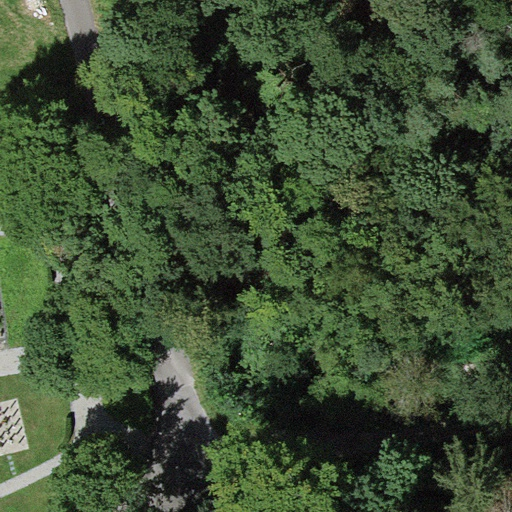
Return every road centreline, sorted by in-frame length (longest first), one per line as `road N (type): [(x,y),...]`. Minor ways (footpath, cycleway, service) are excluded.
road 1 (track): [(196,451),(75,0)]
road 2 (track): [(511,407),(280,452)]
